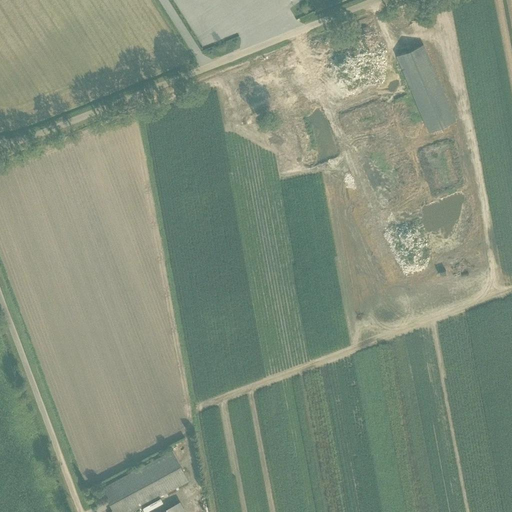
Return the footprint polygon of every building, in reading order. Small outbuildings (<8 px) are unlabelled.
[(344,49),(348,66),(373,61),(370,44),(344,49)] [(395,56),(428,131),(454,121),(422,45),(395,56)] [(315,75),(319,84),(327,104),(350,95),(338,67),(335,58),(318,65),(321,72),(315,75)] [(368,67),(383,102),(404,93),(389,59),(368,67)] [(261,81),(264,90),(268,98),(285,90),(288,97),(310,88),(300,64),(261,81)] [(278,112),(273,101),(265,105),(269,116),(278,112)] [(315,105),(292,115),(312,162),(335,153),(315,105)] [(372,205),(411,189),(376,105),(337,121),(372,205)] [(271,127),(282,122),(278,113),(267,118),(271,127)] [(113,511),(128,511),(188,480),(172,450),(101,488),(113,511)] [(185,511),(179,501),(159,511),(185,511)]
